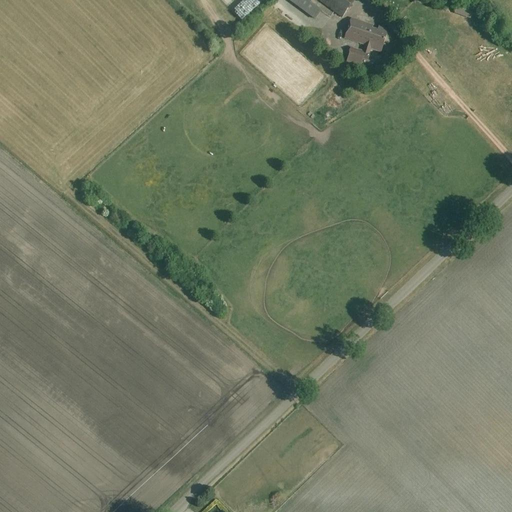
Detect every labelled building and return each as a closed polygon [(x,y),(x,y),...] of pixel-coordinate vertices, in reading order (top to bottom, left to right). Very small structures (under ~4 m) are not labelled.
[(312,0),(319,0),(318,1),(342,19),(356,0),(287,0),(288,0),(308,15),(315,6),(311,3),(312,0)] [(455,14),(471,19),(474,8),(459,3),(455,14)] [(452,21),(470,28),(473,22),(454,15),(452,21)] [(345,38),(365,45),(363,52),(351,47),(349,55),(368,61),(372,49),(381,52),(388,29),(380,26),(378,30),(372,28),(373,25),(352,19),(345,38)] [(403,84),(405,92),(413,90),(412,82),(403,84)] [(435,125),(449,122),(447,104),(426,107),(427,119),(421,119),(422,126),(428,125),(427,119),(434,118),(435,125)] [(404,132),(410,125),(404,120),(398,127),(404,132)] [(325,394),(332,401),(344,390),(336,382),(325,394)]
